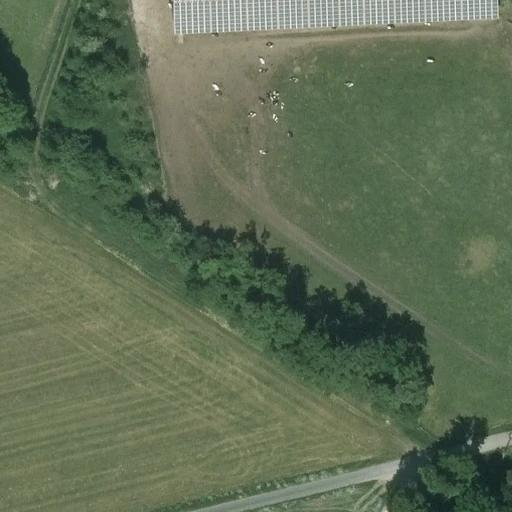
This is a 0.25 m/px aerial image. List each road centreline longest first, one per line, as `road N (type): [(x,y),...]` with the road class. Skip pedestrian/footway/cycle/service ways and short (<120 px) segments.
road 1 (track): [(424,458),(409,440),(36,194),(27,168),(79,0)]
road 2 (unclassified): [(511,437),(206,511)]
